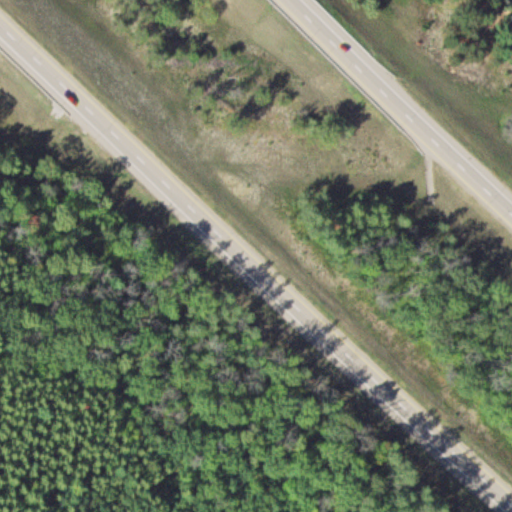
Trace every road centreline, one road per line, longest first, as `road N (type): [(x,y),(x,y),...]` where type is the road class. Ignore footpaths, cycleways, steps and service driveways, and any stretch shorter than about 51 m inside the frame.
road 1 (motorway): [(0,24),(511,500)]
road 2 (motorway): [(511,205),(301,0)]
